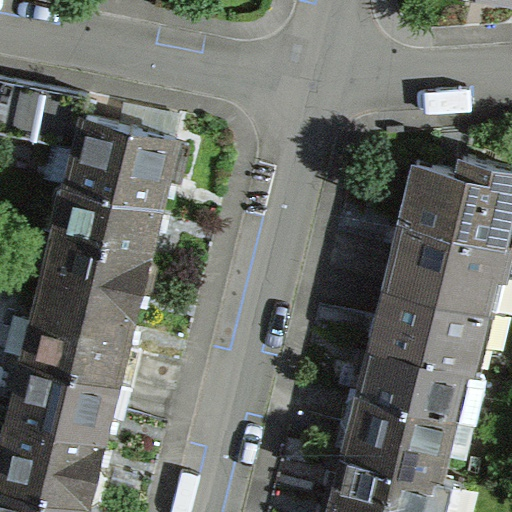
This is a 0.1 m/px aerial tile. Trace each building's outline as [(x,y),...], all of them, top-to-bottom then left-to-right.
[(0,124),(74,139),(65,178),(69,179),(159,201),(163,182),(166,173),(179,176),(188,141),(175,138),(181,110),(124,99),(119,119),(84,111),(89,91),(0,73),(0,124)] [(417,158),(403,215),(500,239),(511,190),(511,164),(473,155),(464,152),(460,168),(417,158)] [(64,229),(147,250),(150,238),(159,201),(69,179),(57,228),(64,229)] [(500,239),(403,215),(392,259),(387,280),(484,304),(493,266),(504,269),(511,241),(500,239)] [(44,263),(37,289),(131,312),(135,299),(139,287),(149,282),(154,261),(147,251),(147,250),(64,229),(55,265),(44,263)] [(372,340),(469,364),(484,304),(387,280),(376,324),(372,340)] [(125,340),(131,312),(37,289),(31,314),(26,313),(19,339),(24,340),(22,351),(130,377),(133,365),(138,343),(125,340)] [(469,364),(372,340),(363,373),(360,387),(443,407),(474,415),(484,374),(480,367),(469,364)] [(22,351),(7,413),(101,436),(104,423),(108,408),(121,412),(130,377),(22,351)] [(345,449),(439,472),(446,446),(435,443),(443,407),(360,387),(359,388),(348,394),(343,414),(350,425),(348,431),(345,449)] [(96,461),(101,436),(7,413),(1,437),(0,437),(0,477),(86,498),(87,496),(97,491),(99,487),(103,470),(96,461)] [(439,472),(345,449),(336,482),(333,495),(400,511),(443,511),(452,475),(439,472)] [(0,511),(82,511),(86,498),(0,477),(0,511)] [(400,511),(333,495),(329,511),(400,511)]
